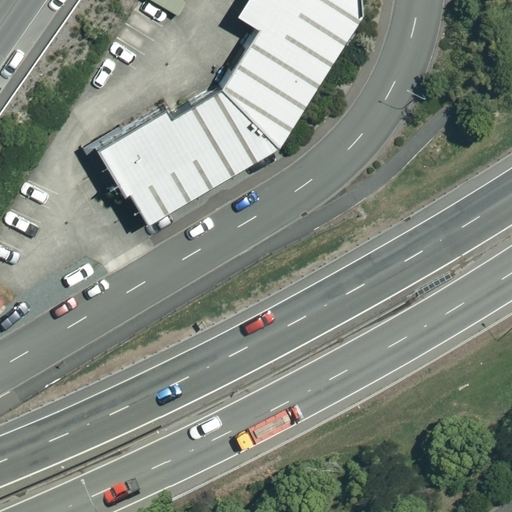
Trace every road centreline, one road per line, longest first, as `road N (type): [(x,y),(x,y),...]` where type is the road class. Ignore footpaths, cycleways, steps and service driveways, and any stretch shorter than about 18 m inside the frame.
road 1 (unclassified): [(417,0),(396,80),(376,119),(311,179),(0,368)]
road 2 (trunk): [(0,456),(365,279),(511,188)]
road 3 (trunk): [(511,265),(279,403),(41,511)]
